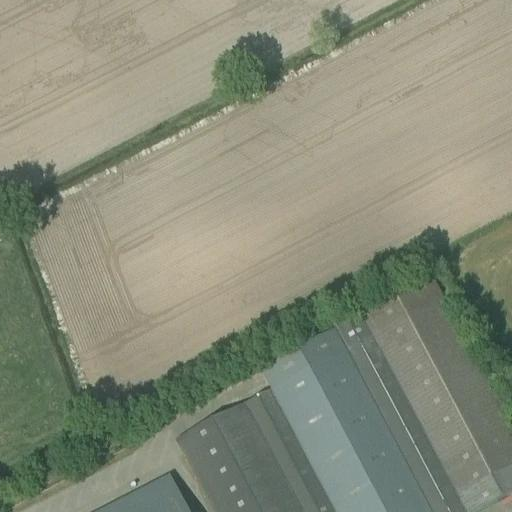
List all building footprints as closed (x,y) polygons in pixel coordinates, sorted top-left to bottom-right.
[(511,429),(435,282),(360,321),(372,344),(458,511),(489,511),(511,500),(511,429)] [(360,321),(331,336),(408,481),(423,511),(458,511),(372,344),(360,321)] [(331,336),(262,372),(274,395),(335,511),(423,511),(408,481),(331,336)] [(335,511),(274,395),(248,409),(302,511),(335,511)] [(302,511),(248,409),(178,446),(212,511),(302,511)] [(184,511),(167,478),(100,511),(184,511)]
